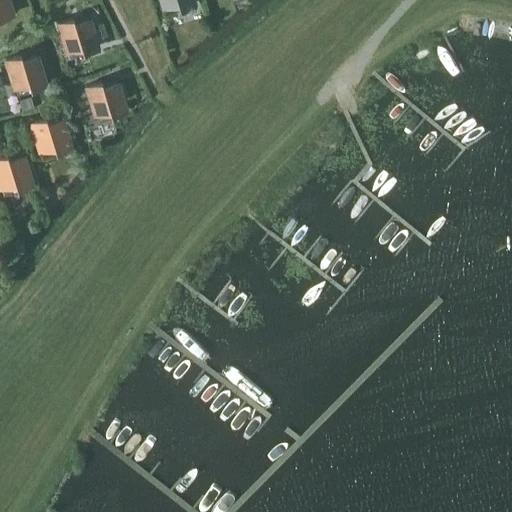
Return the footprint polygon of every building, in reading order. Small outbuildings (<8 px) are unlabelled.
[(0,0),(0,17),(12,13),(7,0),(0,0)] [(73,16),(59,21),(67,50),(81,46),(83,51),(97,46),(89,18),(75,22),(73,16)] [(21,53),(6,58),(15,87),(17,92),(31,88),(45,83),(36,54),(23,59),(21,53)] [(101,80),(87,85),(96,114),(109,109),(111,115),(126,110),(117,81),(103,86),(101,80)] [(48,87),(38,89),(42,104),(52,101),(48,87)] [(30,96),(19,99),(22,111),(34,107),(30,96)] [(46,116),(32,121),(40,150),(54,145),(56,151),(70,146),(62,117),(48,122),(46,116)] [(7,154),(0,155),(0,181),(2,187),(15,183),(17,188),(31,184),(23,155),(9,159),(7,154)]
